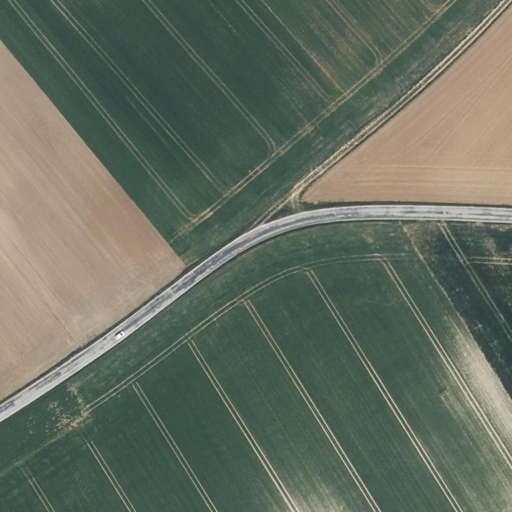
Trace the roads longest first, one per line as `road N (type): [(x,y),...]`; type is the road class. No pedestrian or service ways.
road 1 (unclassified): [(511,217),(395,211),(308,218),(249,238),(0,415)]
road 2 (track): [(506,0),(249,238)]
